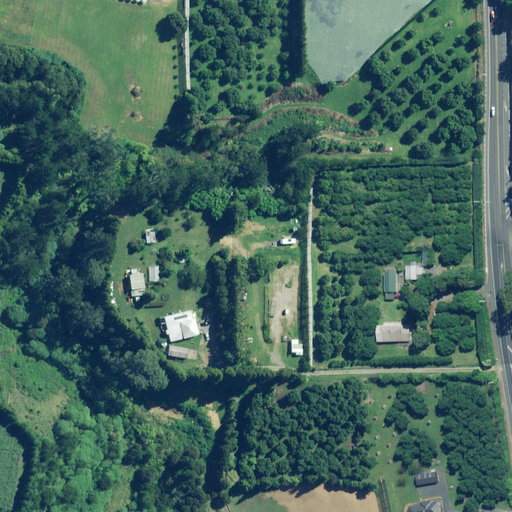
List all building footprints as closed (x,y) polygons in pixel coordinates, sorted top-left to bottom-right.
[(430,248),(421,248),(420,264),(430,264),(430,248)] [(417,262),(412,262),(412,266),(407,265),(407,279),(417,279),(417,274),(423,274),(423,267),(416,266),(417,262)] [(158,277),(158,267),(148,267),(148,277),(158,277)] [(397,299),(396,267),(386,267),(386,299),(397,299)] [(289,296),(278,295),(278,311),(289,311),(289,296)] [(166,329),(164,329),(165,334),(167,333),(169,341),(197,334),(191,310),(163,317),(166,329)] [(159,338),(157,321),(152,322),(153,326),(149,327),(151,340),(159,338)] [(401,325),(401,323),(385,323),(385,325),(378,325),(378,341),(410,341),(410,325),(401,325)] [(297,337),(283,337),(283,353),(297,353),(297,337)] [(189,349),(168,346),(167,355),(187,358),(189,349)] [(443,511),(441,499),(421,502),(421,504),(409,506),(410,511),(443,511)]
